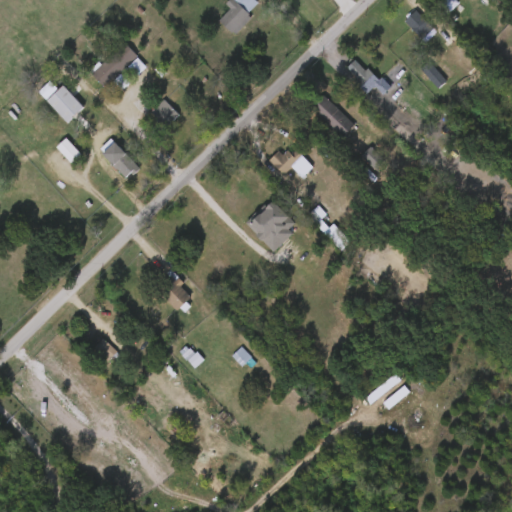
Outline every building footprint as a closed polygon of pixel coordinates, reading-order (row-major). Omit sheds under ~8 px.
[(255,19),(239,35),(222,21),(234,9),(229,5),(233,0),(258,0),(261,3),(251,13),(253,15),(252,16),(255,19)] [(410,8),(413,11),(414,10),(432,28),(420,39),(403,21),(408,16),(405,12),(410,8)] [(130,63),(105,87),(92,74),(125,42),(138,55),(130,63)] [(88,96),(120,62),(106,50),(74,84),(88,96)] [(452,76),(437,89),(421,71),(436,57),(452,76)] [(358,60),(369,71),(371,68),(384,81),(370,95),(358,82),(360,79),(350,68),(358,60)] [(77,117),(71,123),(51,101),(67,86),(87,107),(77,117)] [(28,109),(49,132),(66,116),(45,93),(28,109)] [(357,126),(345,139),(314,109),(326,96),(357,126)] [(180,114),(156,138),(149,131),(158,123),(153,118),(156,116),(151,112),(165,99),(180,114)] [(70,139),(86,157),(76,166),(67,155),(65,157),(62,153),(63,152),(60,148),(70,139)] [(140,169),(134,175),(131,172),(126,177),(103,153),(116,142),(140,169)] [(54,172),(64,163),(48,146),(38,155),(54,172)] [(108,189),(121,177),(97,148),(83,159),(108,189)] [(300,151),(313,165),(302,175),(296,168),(287,176),(272,161),(282,152),(286,156),(291,151),(295,156),(300,151)] [(244,193),(255,206),(235,224),(224,211),(231,205),(229,202),(231,200),(233,203),(244,193)] [(248,224),(275,250),(296,228),(269,203),(248,224)] [(194,307),(187,313),(183,308),(179,312),(159,290),(173,278),(169,274),(174,270),(186,284),(183,287),(194,298),(189,302),(194,307)] [(122,357),(117,362),(112,358),(106,364),(91,352),(103,338),(122,357)]
